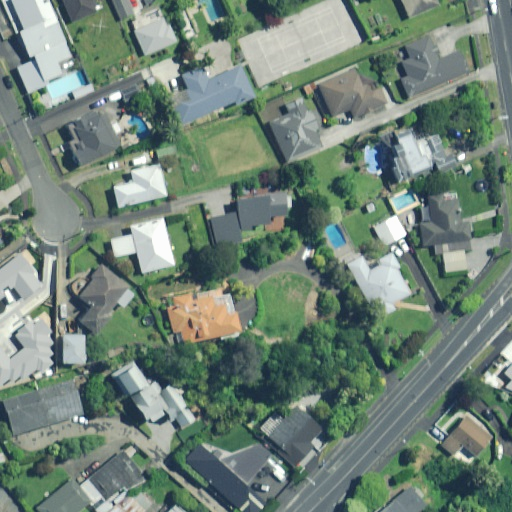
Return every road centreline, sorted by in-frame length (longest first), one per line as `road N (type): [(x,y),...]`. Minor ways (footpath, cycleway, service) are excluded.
road 1 (tertiary): [(310,511),(511,290)]
road 2 (residential): [(0,90),(54,216)]
